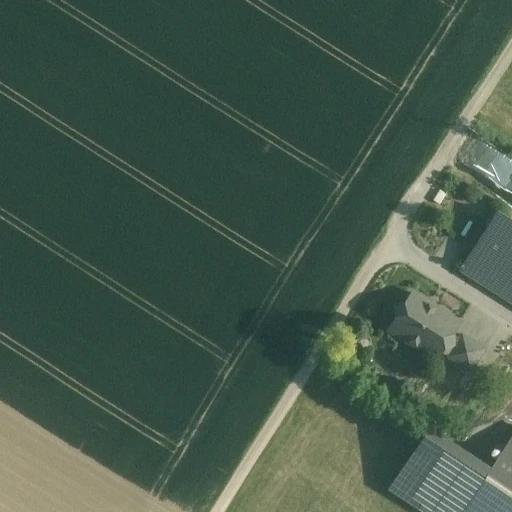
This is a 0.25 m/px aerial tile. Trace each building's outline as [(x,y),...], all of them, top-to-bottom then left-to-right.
[(511,195),(511,163),(473,138),(455,165),(509,200),(511,195)] [(497,212),(466,260),(480,270),(511,222),(497,212)] [(511,222),(480,270),(466,260),(459,272),(511,305),(511,222)] [(459,324),(412,293),(404,306),(394,308),(396,319),(388,330),(436,361),(440,353),(447,358),(459,339),(452,335),(459,324)] [(459,339),(447,358),(470,372),(483,350),(461,336),(459,339)] [(511,511),(511,438),(462,511),(511,511)]
